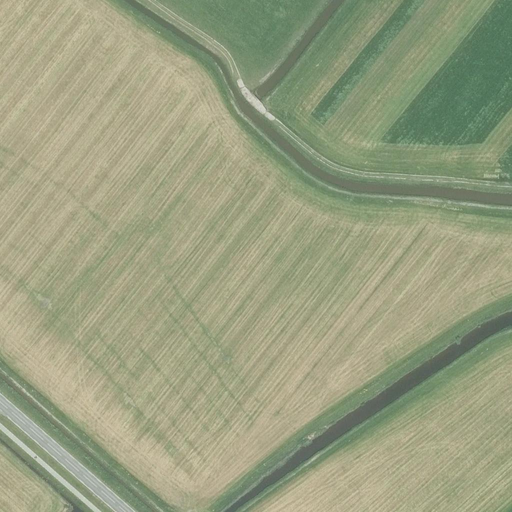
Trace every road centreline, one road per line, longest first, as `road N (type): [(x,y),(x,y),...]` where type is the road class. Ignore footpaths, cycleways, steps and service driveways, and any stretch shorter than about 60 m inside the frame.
road 1 (track): [(511,183),(385,175),(320,158),(243,90),(229,56),(151,0)]
road 2 (primary): [(124,511),(0,402)]
